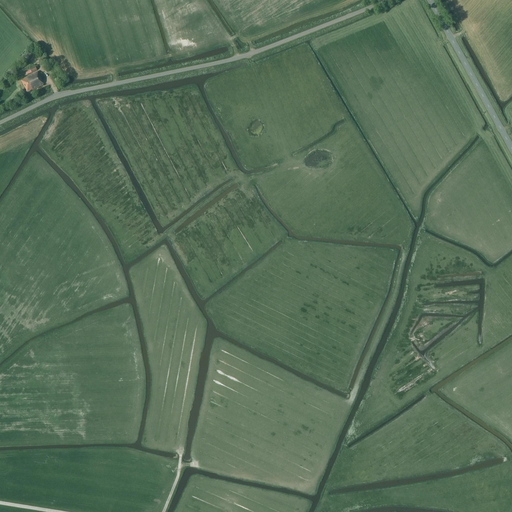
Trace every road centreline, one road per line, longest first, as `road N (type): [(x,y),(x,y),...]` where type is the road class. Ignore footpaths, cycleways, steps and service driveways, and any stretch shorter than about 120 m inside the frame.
road 1 (unclassified): [(0,122),(75,91),(247,55),(386,0)]
road 2 (secondary): [(511,148),(430,0)]
